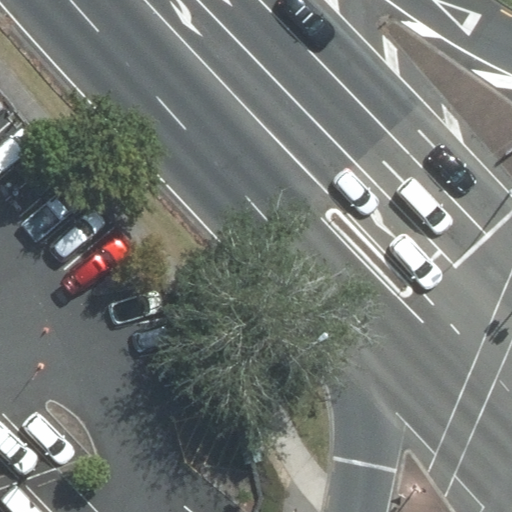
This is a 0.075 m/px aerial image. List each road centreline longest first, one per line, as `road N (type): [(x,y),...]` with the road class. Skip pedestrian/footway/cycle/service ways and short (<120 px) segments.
road 1 (primary): [(362,277),(77,0)]
road 2 (primary): [(247,0),(511,276)]
road 3 (primary): [(357,511),(367,419),(362,277)]
road 4 (primary): [(511,432),(362,277)]
